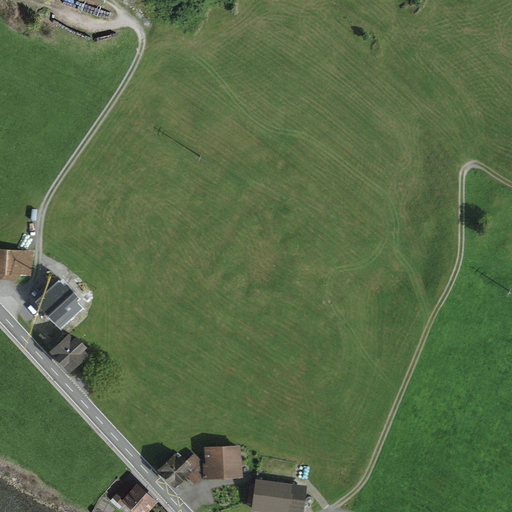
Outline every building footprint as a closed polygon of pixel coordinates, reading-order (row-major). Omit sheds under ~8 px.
[(0,250),(0,276),(31,280),(33,253),(0,250)] [(68,336),(52,351),(70,369),(86,354),(81,349),(85,346),(76,337),(73,340),(68,336)] [(238,447),(206,448),(207,464),(203,464),(204,477),(240,476),(238,447)] [(175,455),(160,469),(175,485),(188,472),(191,475),(187,479),(192,484),(195,483),(200,479),(200,459),(192,451),(184,459),(181,456),(178,459),(175,455)] [(303,511),(306,489),(257,483),(254,511),(259,511),(303,511)] [(126,485),(114,497),(122,504),(125,500),(138,511),(144,511),(147,509),(145,507),(152,499),(138,487),(133,492),(126,485)]
